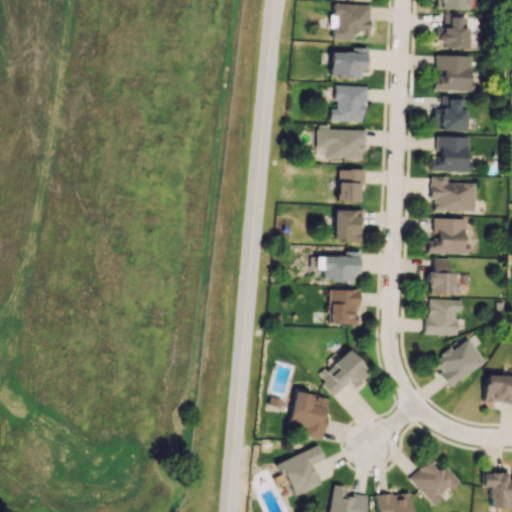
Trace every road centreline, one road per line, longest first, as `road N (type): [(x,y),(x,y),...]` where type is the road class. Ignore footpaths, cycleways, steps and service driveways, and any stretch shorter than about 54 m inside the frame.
road 1 (residential): [(403,0),(390,340),(415,409)]
road 2 (tertiary): [(270,34),(238,386)]
road 3 (tertiary): [(238,386),(226,511)]
